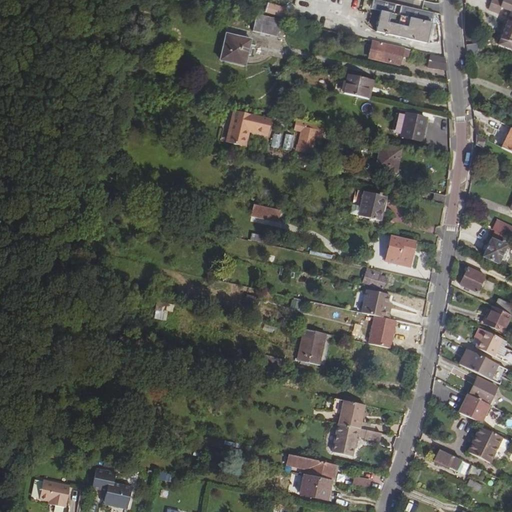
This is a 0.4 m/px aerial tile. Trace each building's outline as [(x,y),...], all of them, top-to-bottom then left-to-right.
[(377,0),(373,0),(371,9),(380,11),(376,32),(426,44),(434,13),(377,0)] [(511,2),(507,0),(503,0),(503,2),(497,0),(492,0),(488,11),(498,15),(500,8),(511,13),(498,45),(511,51),(511,48),(511,2)] [(266,4),(265,13),(286,16),(287,6),(266,4)] [(257,14),(253,32),(278,38),(282,20),(257,14)] [(282,20),(277,39),(282,40),(287,21),(282,20)] [(220,61),(245,66),(251,40),(226,34),(220,61)] [(373,41),(369,58),(399,65),(401,55),(407,56),(408,50),(373,41)] [(445,58),(435,56),(433,69),(449,71),(448,58),(445,58)] [(372,87),(373,81),(348,75),(343,94),(366,99),(369,86),(372,87)] [(280,99),(286,100),(289,90),(283,89),(280,99)] [(233,111),(225,143),(245,147),(249,132),(265,136),(269,119),(233,111)] [(426,119),(406,114),(400,137),(421,142),(426,119)] [(301,127),(296,152),(312,155),(315,137),(317,130),(301,127)] [(511,129),(501,148),(511,153),(511,129)] [(285,135),(282,149),(290,151),(293,136),(285,135)] [(487,141),(476,136),(476,145),(483,149),(487,141)] [(396,173),(401,150),(381,145),(376,169),(396,173)] [(386,197),(363,192),(360,207),(358,217),(380,222),(386,197)] [(269,209),(244,203),(242,212),(266,218),(269,209)] [(360,207),(352,205),(349,215),(358,217),(360,207)] [(511,227),(497,221),(492,231),(494,232),(504,237),(511,240),(511,227)] [(501,244),(504,237),(494,232),(482,258),(498,265),(506,246),(501,244)] [(250,234),(250,241),(269,243),(270,236),(250,234)] [(390,237),(384,262),(409,268),(415,242),(390,237)] [(476,293),(484,276),(468,268),(460,285),(476,293)] [(380,276),(381,274),(367,269),(362,284),(383,291),(387,278),(380,276)] [(389,296),(366,290),(361,314),(374,317),(387,320),(391,304),(387,303),(389,296)] [(511,311),(511,307),(497,300),(493,308),(510,316),(511,311)] [(152,319),(161,321),(165,303),(157,301),(152,319)] [(493,308),(492,307),(484,324),(503,333),(511,317),(510,316),(493,308)] [(387,320),(374,317),(368,344),(388,349),(394,321),(387,320)] [(319,366),(326,335),(304,330),(297,361),(319,366)] [(506,343),(483,332),(475,348),(511,365),(511,351),(507,350),(503,357),(495,353),(499,346),(503,348),(506,343)] [(503,348),(499,346),(495,353),(503,357),(507,350),(503,348)] [(464,363),(470,352),(466,350),(461,361),(464,363)] [(496,366),(469,352),(464,363),(461,361),(459,365),(489,381),(496,366)] [(286,361),(254,354),(252,360),(285,368),(286,361)] [(507,371),(496,366),(489,381),(499,386),(507,371)] [(496,388),(477,378),(468,395),(488,405),(496,388)] [(379,395),(368,392),(365,406),(376,408),(379,395)] [(358,398),(343,395),(342,401),(344,401),(357,404),(358,398)] [(468,395),(467,395),(458,413),(480,424),(489,406),(488,405),(468,395)] [(344,401),(338,425),(358,429),(360,429),(365,406),(357,404),(344,401)] [(338,425),(332,452),(352,457),(358,429),(338,425)] [(360,429),(358,429),(356,437),(365,439),(366,431),(360,429)] [(500,438),(481,429),(469,453),(489,463),(500,438)] [(169,430),(168,436),(180,439),(181,432),(169,430)] [(381,434),(366,431),(365,439),(379,442),(381,434)] [(461,461),(438,450),(434,461),(457,471),(461,461)] [(334,482),(338,466),(289,456),(286,465),(300,468),(300,467),(307,468),(306,476),(331,481),(334,482)] [(469,464),(461,461),(457,471),(464,475),(469,464)] [(477,477),(480,469),(471,466),(468,473),(477,477)] [(114,474),(96,470),(92,488),(106,491),(103,504),(127,509),(131,488),(112,484),(114,474)] [(306,476),(303,475),(299,495),(327,501),(331,481),(306,476)] [(354,478),(352,486),(369,489),(371,481),(354,478)] [(483,485),(469,479),(467,485),(480,491),(483,485)] [(43,481),(39,500),(54,503),(53,506),(65,508),(70,487),(43,481)]
